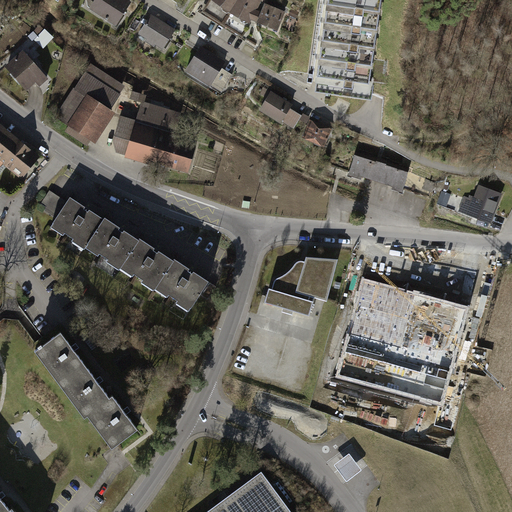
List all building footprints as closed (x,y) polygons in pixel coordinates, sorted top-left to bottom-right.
[(126,3),(121,0),(88,0),(83,7),(109,26),(126,3)] [(239,0),(212,0),(211,2),(229,18),(239,0)] [(239,0),(229,18),(249,28),(252,22),(257,24),(262,14),(258,12),(263,0),(239,0)] [(383,0),(327,0),(313,87),(368,95),(383,0)] [(262,14),(257,24),(257,25),(277,33),(286,13),(265,5),(262,14)] [(169,30),(146,14),(131,37),(153,52),(169,30)] [(46,50),(56,38),(42,25),(31,37),(46,50)] [(222,63),(194,46),(178,71),(214,94),(226,75),(217,69),(222,63)] [(45,78),(18,50),(0,67),(21,90),(30,81),(35,87),(45,78)] [(121,87),(88,64),(51,119),(91,144),(110,113),(105,110),(121,87)] [(138,122),(120,118),(113,152),(186,174),(193,148),(176,143),(183,115),(146,103),(148,96),(133,93),(131,101),(143,104),(138,122)] [(293,107),(272,93),(259,114),(281,128),(283,124),(295,131),(303,117),(291,110),(293,107)] [(298,130),(305,134),(313,121),(305,117),(298,130)] [(332,131),(312,123),(304,143),(324,151),(332,131)] [(35,156),(0,127),(0,164),(17,178),(35,156)] [(411,168),(358,150),(349,176),(361,180),(362,177),(393,187),(392,190),(402,194),(404,188),(410,171),(411,168)] [(410,171),(404,188),(429,197),(433,182),(410,171)] [(492,222),(503,192),(479,183),(474,196),(470,195),(469,197),(465,196),(459,210),(492,222)] [(442,191),(438,203),(447,206),(452,194),(442,191)] [(105,219),(71,198),(53,229),(87,249),(105,219)] [(140,240),(105,219),(87,249),(121,270),(140,240)] [(175,261),(140,240),(121,270),(156,291),(175,261)] [(328,300),(339,258),(308,255),(306,260),(301,259),(297,261),(294,266),(288,271),(281,275),(275,279),(272,280),(270,286),(266,300),(311,314),(315,300),(316,296),(328,300)] [(208,281),(175,261),(156,291),(190,311),(208,281)] [(371,279),(365,278),(346,361),(339,388),(447,414),(449,406),(473,303),(460,300),(422,291),(371,279)] [(110,399),(62,334),(37,352),(86,418),(89,416),(112,448),(137,429),(114,397),(110,399)] [(352,457),(337,469),(349,485),(365,473),(352,457)] [(291,511),(264,474),(211,511),(291,511)] [(10,511),(6,511),(0,502),(0,511),(13,511),(12,511),(10,511)]
